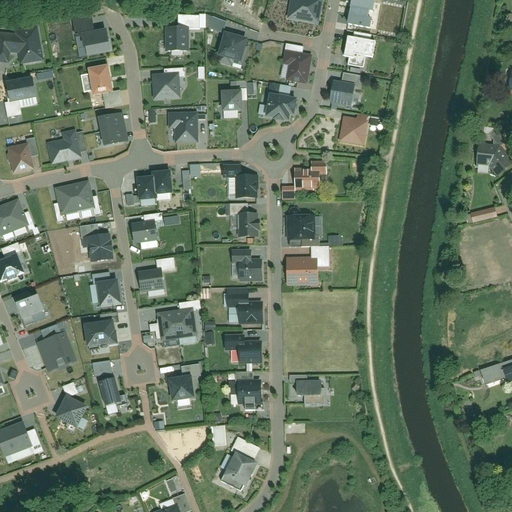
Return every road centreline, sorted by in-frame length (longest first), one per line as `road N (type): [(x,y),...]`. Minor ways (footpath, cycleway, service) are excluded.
road 1 (residential): [(250,511),(273,481),(277,456),(273,152)]
road 2 (residential): [(114,167),(141,371)]
road 3 (residential): [(144,160),(131,44),(118,24)]
road 4 (residential): [(273,152),(144,160)]
road 5 (residential): [(326,46),(313,112),(273,152)]
